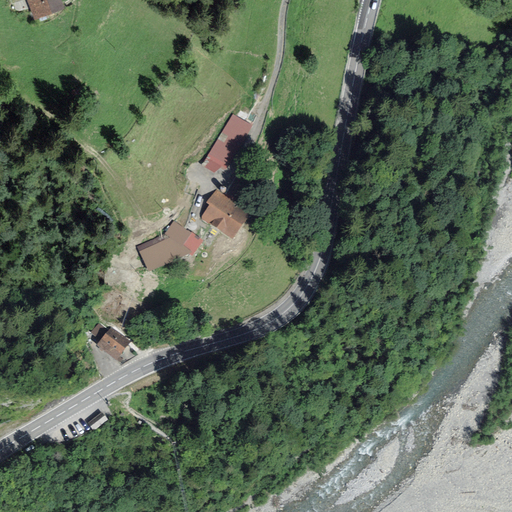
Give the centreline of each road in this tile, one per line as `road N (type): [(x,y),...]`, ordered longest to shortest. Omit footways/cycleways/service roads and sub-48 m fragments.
road 1 (secondary): [(372,0),(328,241),(297,303),(264,324),(142,366),(0,450)]
road 2 (track): [(192,230),(200,202),(237,168),(251,142),(276,71),(284,0)]
